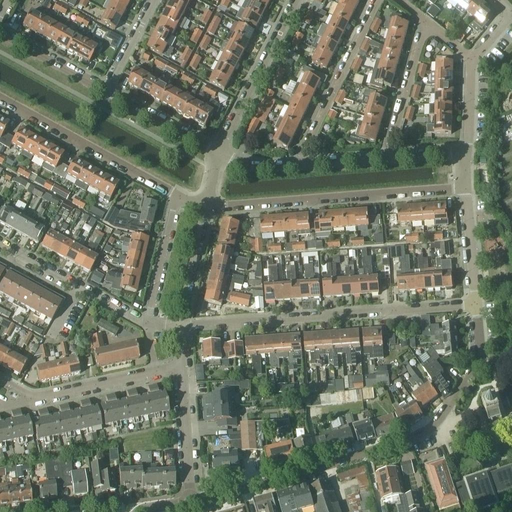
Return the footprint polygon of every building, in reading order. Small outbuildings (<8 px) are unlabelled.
[(44,0),(41,5),(39,10),(45,13),(51,1),(50,0),(44,0)] [(81,0),(78,6),(85,9),(88,3),(81,0)] [(111,0),(106,11),(120,19),(130,0),(111,0)] [(171,0),(172,1),(187,8),(191,0),(171,0)] [(223,0),(220,6),(227,9),(230,4),(223,0)] [(246,0),(245,0),(241,9),(246,12),(261,20),(266,10),(251,2),(246,0)] [(270,0),(251,0),(251,2),(266,10),(271,0),(270,0)] [(354,0),(341,0),(339,6),(354,13),(359,2),(354,0)] [(462,0),(458,6),(466,13),(476,0),(462,0)] [(477,0),(476,0),(466,13),(474,19),(472,22),(485,6),(477,0)] [(172,1),(167,10),(182,18),(187,8),(172,1)] [(53,10),(59,13),(62,7),(56,3),(53,10)] [(308,11),(305,17),(312,21),(315,15),(316,15),(319,10),(311,6),(308,11)] [(339,6),(334,17),(348,25),(354,13),(339,6)] [(440,11),(433,6),(427,14),(433,19),(440,11)] [(485,6),(472,22),(482,31),(489,22),(487,20),(493,13),(485,6)] [(62,7),(59,13),(64,16),(68,10),(62,7)] [(30,12),(22,27),(34,34),(42,18),(45,13),(39,10),(38,10),(36,15),(30,12)] [(167,10),(162,20),(177,28),(182,18),(167,10)] [(106,11),(100,23),(114,31),(120,19),(106,11)] [(205,11),(202,17),(209,20),(212,14),(205,11)] [(246,12),(241,22),(256,29),(261,20),(246,12)] [(64,30),(56,46),(67,52),(75,37),(65,31),(67,29),(68,28),(69,29),(77,15),(73,13),(64,30)] [(216,13),(211,24),(217,27),(221,20),(221,21),(223,17),(216,13)] [(391,20),(387,19),(384,29),(389,30),(389,31),(406,36),(409,25),(400,23),(402,17),(392,14),(391,20)] [(75,22),(81,25),(84,19),(78,16),(75,22)] [(200,22),(206,26),(209,20),(202,17),(200,22)] [(305,17),(302,22),(302,23),(309,26),(312,21),(305,17)] [(334,17),(328,29),(343,36),(348,25),(334,17)] [(42,18),(34,34),(45,40),(53,25),(42,18)] [(84,19),(81,25),(86,29),(90,22),(84,19)] [(375,19),(372,25),(379,28),(381,22),(375,19)] [(162,20),(157,29),(172,37),(177,28),(162,20)] [(445,28),(448,30),(451,32),(455,26),(450,22),(445,28)] [(211,24),(208,29),(215,32),(217,27),(211,24)] [(53,25),(45,40),(56,46),(64,30),(53,25)] [(239,25),(234,35),(249,43),(254,33),(239,25)] [(372,25),(370,30),(369,31),(376,34),(379,28),(372,25)] [(455,26),(451,32),(457,37),(461,31),(455,26)] [(97,34),(103,37),(106,31),(100,28),(97,34)] [(157,29),(152,39),(167,47),(172,37),(157,29)] [(328,29),(322,40),(337,47),(343,36),(328,29)] [(196,30),(193,36),(199,39),(202,33),(196,30)] [(389,31),(386,41),(403,46),(406,36),(389,31)] [(461,31),(457,37),(462,41),(467,36),(461,31)] [(297,34),(294,40),(300,43),(304,37),(297,34)] [(75,37),(67,52),(77,58),(86,42),(88,38),(82,35),(80,39),(75,37)] [(234,35),(229,45),(244,53),(249,43),(234,35)] [(115,36),(112,42),(110,46),(115,49),(121,39),(115,36)] [(190,42),(196,45),(199,39),(193,36),(190,42)] [(205,36),(201,43),(208,46),(211,39),(205,36)] [(152,39),(147,49),(162,57),(167,47),(152,39)] [(366,39),(363,44),(369,47),(372,42),(366,39)] [(294,40),(291,45),(298,48),(300,43),(294,40)] [(322,40),(317,51),(332,58),(337,47),(322,40)] [(380,46),(379,50),(400,56),(403,46),(386,41),(385,47),(380,46)] [(86,42),(77,58),(89,64),(95,52),(96,52),(98,49),(86,42)] [(201,43),(198,48),(205,51),(208,46),(201,43)] [(363,44),(360,50),(366,53),(369,47),(363,44)] [(229,45),(224,54),(239,62),(244,53),(229,45)] [(186,49),(183,55),(189,58),(192,53),(186,49)] [(382,57),(380,62),(397,67),(400,56),(379,50),(377,56),(382,57)] [(326,70),(332,58),(317,51),(312,63),(326,70)] [(145,52),(142,59),(148,62),(151,56),(145,52)] [(224,54),(219,64),(234,72),(239,62),(224,54)] [(182,63),(180,67),(184,69),(189,58),(183,55),(180,61),(182,63)] [(195,56),(191,62),(198,65),(201,59),(195,56)] [(356,58),(353,64),(360,67),(362,62),(356,58)] [(154,65),(164,71),(167,64),(157,59),(154,65)] [(191,62),(189,67),(195,71),(198,65),(191,62)] [(380,62),(378,72),(394,77),(397,67),(380,62)] [(436,62),(435,73),(452,74),(453,63),(436,62)] [(167,64),(164,71),(170,74),(174,68),(167,64)] [(219,64),(214,73),(229,82),(234,72),(219,64)] [(353,64),(350,70),(357,73),(360,67),(353,64)] [(420,65),(418,71),(425,73),(427,67),(420,65)] [(138,66),(136,70),(128,85),(139,91),(147,76),(150,72),(138,66)] [(305,75),(300,86),(315,94),(320,82),(315,79),(317,74),(305,68),(302,74),(305,75)] [(276,74),(283,77),(285,72),(279,69),(276,74)] [(382,89),(383,86),(391,88),(394,77),(378,72),(373,71),(369,86),(382,89)] [(418,71),(417,77),(416,77),(423,79),(425,73),(418,71)] [(214,73),(209,83),(224,91),(229,82),(214,73)] [(435,73),(435,84),(452,85),(452,74),(435,73)] [(181,80),(186,83),(190,77),(185,74),(181,80)] [(273,79),(273,80),(280,83),(283,77),(276,74),(273,79)] [(147,76),(139,91),(150,97),(160,78),(155,76),(153,79),(147,76)] [(362,86),(364,78),(355,76),(353,84),(362,86)] [(190,77),(186,83),(192,87),(196,80),(190,77)] [(160,78),(150,97),(161,103),(169,88),(159,82),(161,79),(160,78)] [(435,84),(435,95),(452,96),(452,85),(435,84)] [(291,96),(294,98),(309,105),(315,94),(300,86),(296,85),(294,90),(291,96)] [(203,92),(208,95),(212,89),(206,86),(203,92)] [(414,86),(412,93),(419,95),(421,88),(414,86)] [(169,88),(161,103),(172,109),(180,94),(169,88)] [(212,89),(208,95),(214,98),(218,92),(212,89)] [(370,98),(368,107),(384,112),(387,101),(375,98),(376,93),(365,90),(364,97),(370,98)] [(267,92),(264,97),(271,100),(274,94),(268,91),(267,92)] [(340,91),(337,97),(343,101),(346,95),(340,91)] [(180,94),(172,109),(183,115),(192,100),(180,94)] [(435,95),(435,106),(452,107),(452,96),(435,95)] [(262,102),(259,108),(265,111),(271,100),(264,97),(262,102)] [(337,97),(334,103),(341,106),(343,101),(337,97)] [(289,109),(285,107),(304,116),(309,105),(294,98),(289,109)] [(192,100),(183,115),(194,121),(202,106),(192,100)] [(202,106),(194,121),(205,128),(214,112),(213,112),(214,111),(217,113),(220,107),(217,106),(218,105),(211,101),(208,105),(204,103),(202,106)] [(435,106),(434,117),(451,117),(452,107),(435,106)] [(286,114),(283,120),(298,128),(304,116),(285,107),(283,113),(286,114)] [(368,107),(365,118),(381,122),(384,112),(368,107)] [(256,113),(253,119),(259,122),(264,125),(270,113),(265,111),(259,108),(256,113)] [(408,108),(406,114),(413,116),(415,110),(408,108)] [(330,111),(327,117),(334,120),(336,116),(346,118),(348,113),(338,110),(337,114),(330,111)] [(406,114),(405,119),(404,120),(411,122),(413,116),(406,114)] [(327,117),(325,122),(331,125),(334,120),(327,117)] [(434,117),(434,130),(442,130),(442,128),(451,128),(451,117),(434,117)] [(274,130),(278,131),(293,139),(298,128),(283,120),(279,118),(274,130)] [(360,123),(358,127),(377,132),(378,133),(381,122),(365,118),(363,124),(360,123)] [(253,119),(244,135),(251,138),(259,122),(253,119)] [(0,145),(3,147),(9,136),(4,133),(8,125),(0,120),(0,145)] [(364,144),(365,141),(375,144),(378,133),(377,132),(358,127),(355,137),(349,135),(347,143),(354,145),(354,143),(360,145),(360,143),(364,144)] [(9,136),(3,147),(8,150),(10,146),(21,152),(30,136),(19,130),(14,139),(9,136)] [(278,131),(272,142),(288,150),(293,139),(278,131)] [(30,136),(21,152),(32,158),(41,142),(30,136)] [(41,142),(32,158),(43,164),(52,149),(41,142)] [(52,149),(43,164),(54,170),(52,174),(58,177),(64,166),(59,164),(63,155),(52,149)] [(64,166),(58,177),(63,180),(66,176),(77,182),(85,167),(74,161),(69,169),(64,166)] [(20,167),(16,174),(22,177),(26,170),(20,167)] [(85,167),(77,182),(87,188),(96,173),(85,167)] [(26,170),(22,177),(28,180),(31,173),(26,170)] [(96,173),(87,188),(98,194),(107,179),(96,173)] [(13,183),(25,189),(27,184),(16,178),(13,183)] [(107,179),(98,194),(110,200),(118,185),(107,179)] [(46,181),(43,188),(50,192),(53,185),(46,181)] [(26,191),(31,195),(33,192),(35,188),(30,185),(26,191)] [(53,185),(50,192),(56,195),(60,189),(53,185)] [(40,200),(41,198),(44,193),(35,188),(33,192),(32,195),(40,200)] [(44,193),(41,198),(49,203),(52,197),(44,193)] [(59,209),(62,203),(52,197),(49,203),(56,207),(56,208),(59,209)] [(75,197),(71,204),(77,207),(81,200),(75,197)] [(81,200),(77,207),(83,210),(86,203),(81,200)] [(102,223),(113,229),(143,236),(143,233),(149,234),(151,226),(151,223),(152,223),(151,223),(152,220),(153,220),(152,219),(156,205),(148,204),(149,202),(142,200),(140,209),(142,209),(139,222),(128,220),(128,217),(118,215),(119,213),(110,208),(102,223)] [(0,207),(0,224),(4,226),(14,208),(16,205),(14,204),(12,207),(6,204),(3,209),(0,208),(0,207)] [(62,209),(69,212),(71,208),(64,204),(62,209)] [(433,206),(435,222),(447,221),(446,205),(433,206)] [(421,207),(422,223),(435,222),(433,206),(421,207)] [(409,208),(410,224),(422,223),(421,207),(409,208)] [(14,208),(4,226),(12,231),(22,213),(18,210),(14,208)] [(91,208),(88,213),(101,220),(104,215),(91,208)] [(397,209),(398,225),(410,224),(409,208),(397,209)] [(355,212),(356,228),(369,227),(368,226),(372,226),(372,227),(377,226),(377,221),(380,221),(379,215),(371,215),(372,217),(368,217),(367,211),(355,212)] [(343,213),(344,229),(356,228),(355,212),(343,213)] [(22,213),(12,231),(20,235),(29,221),(24,218),(26,215),(22,213)] [(330,214),(332,230),(344,229),(343,213),(330,214)] [(80,220),(86,223),(88,218),(82,214),(80,220)] [(318,215),(319,231),(320,233),(332,233),(332,230),(330,214),(318,215)] [(296,216),(297,233),(310,232),(308,215),(296,216)] [(29,221),(20,235),(29,240),(41,218),(37,216),(33,223),(29,221)] [(284,217),(285,234),(297,233),(296,216),(284,217)] [(272,218),(273,235),(285,234),(284,217),(272,218)] [(41,218),(29,240),(37,245),(45,230),(41,227),(45,220),(41,218)] [(261,236),(273,235),(272,218),(259,219),(260,220),(261,236)] [(87,226),(92,229),(96,222),(91,219),(87,226)] [(254,241),(255,247),(266,246),(266,241),(261,242),(261,236),(260,220),(254,220),(255,241),(254,241)] [(223,221),(221,232),(236,236),(239,224),(223,221)] [(62,226),(49,251),(57,255),(65,240),(61,238),(64,232),(65,233),(68,227),(63,224),(62,226)] [(41,247),(49,251),(62,226),(59,225),(54,234),(49,232),(41,247)] [(65,240),(57,255),(64,259),(79,233),(76,231),(70,243),(65,240)] [(79,233),(64,259),(72,264),(81,249),(77,247),(84,233),(81,231),(80,233),(79,233)] [(221,232),(218,245),(234,249),(236,236),(221,232)] [(81,249),(72,264),(80,268),(97,238),(94,236),(90,244),(89,244),(85,251),(81,249)] [(97,238),(80,268),(89,273),(97,258),(93,255),(102,238),(98,236),(97,238)] [(119,243),(122,243),(146,249),(148,240),(131,236),(130,241),(120,238),(120,239),(119,243)] [(128,249),(127,253),(144,257),(146,249),(122,243),(121,248),(128,249)] [(449,256),(448,244),(440,245),(440,248),(440,251),(441,257),(449,256)] [(400,262),(401,272),(396,272),(396,278),(397,293),(407,292),(404,257),(403,247),(390,248),(391,262),(400,262)] [(217,249),(215,258),(244,265),(244,263),(247,264),(248,264),(249,261),(239,258),(239,259),(233,257),(234,253),(217,249)] [(119,257),(118,261),(142,266),(144,257),(127,253),(126,258),(119,257)] [(404,257),(407,292),(416,292),(415,276),(410,277),(409,256),(404,257)] [(419,271),(414,271),(415,276),(416,292),(425,291),(422,257),(418,257),(419,271)] [(422,257),(425,291),(434,290),(433,275),(432,269),(428,270),(427,257),(422,257)] [(215,258),(213,267),(230,271),(231,266),(237,267),(236,270),(244,271),(246,271),(248,264),(247,264),(244,263),(244,265),(215,258)] [(363,278),(359,278),(360,296),(369,295),(366,258),(362,258),(363,278)] [(366,258),(369,295),(378,294),(377,277),(372,277),(371,258),(366,258)] [(437,275),(433,275),(434,290),(443,289),(441,266),(441,260),(436,260),(437,275)] [(124,267),(123,271),(140,275),(142,266),(118,261),(115,261),(114,264),(124,267)] [(290,265),(293,301),(302,300),(300,283),(296,283),(294,267),(293,263),(290,263),(290,265)] [(322,281),(323,298),(333,298),(332,289),(330,264),(326,265),(327,276),(323,277),(323,281),(322,281)] [(272,266),(275,302),(284,301),(282,284),(278,284),(276,265),(272,266)] [(287,284),(282,284),(284,301),(293,301),(290,265),(286,265),(287,284)] [(308,266),(311,299),(320,299),(319,282),(314,282),(312,265),(308,266)] [(269,285),(264,285),(265,303),(275,302),(272,266),(268,266),(269,285)] [(300,283),(302,300),(311,299),(308,266),(304,266),(305,282),(300,283)] [(342,297),(351,296),(349,266),(348,266),(349,269),(345,269),(346,279),(341,280),(342,297)] [(349,266),(351,296),(360,296),(359,278),(354,279),(353,266),(349,266)] [(441,266),(443,289),(452,289),(451,274),(446,274),(445,266),(441,266)] [(213,267),(211,276),(240,282),(243,281),(244,278),(229,275),(230,271),(213,267)] [(0,288),(0,294),(8,299),(21,276),(10,270),(7,275),(0,288)] [(108,277),(137,284),(140,275),(123,271),(122,276),(109,273),(106,271),(104,275),(108,277)] [(98,286),(104,276),(95,272),(90,281),(98,286)] [(21,276),(8,299),(19,305),(31,282),(21,276)] [(211,276),(209,285),(233,290),(234,285),(242,287),(243,281),(240,282),(211,276)] [(135,293),(137,284),(108,277),(107,281),(120,284),(119,289),(135,293)] [(31,282),(19,305),(29,311),(42,288),(31,282)] [(247,302),(249,303),(250,297),(232,293),(233,290),(209,285),(207,293),(236,300),(241,301),(242,301),(247,302)] [(42,288),(29,311),(40,316),(52,293),(42,288)] [(52,293),(40,316),(51,322),(63,300),(63,299),(52,293)] [(248,308),(249,303),(247,302),(242,301),(241,301),(236,300),(207,293),(205,302),(221,306),(222,301),(227,302),(227,303),(248,308)] [(2,310),(0,314),(8,319),(10,315),(2,310)] [(12,321),(21,326),(23,322),(14,317),(12,321)] [(96,327),(97,327),(115,337),(118,330),(109,325),(100,320),(96,327)] [(4,334),(6,335),(12,325),(10,323),(4,334)] [(25,323),(22,327),(31,332),(33,328),(25,323)] [(429,326),(430,338),(456,335),(455,325),(442,326),(443,330),(439,330),(438,326),(429,326)] [(33,328),(31,332),(40,336),(42,332),(33,328)] [(421,330),(422,338),(430,338),(429,329),(421,330)] [(371,331),(374,360),(383,359),(381,330),(371,331)] [(362,332),(363,349),(364,356),(369,355),(369,360),(374,360),(371,331),(362,332)] [(340,333),(342,355),(346,355),(347,363),(351,362),(349,332),(340,333)] [(349,332),(351,362),(352,366),(356,366),(355,349),(360,349),(358,332),(349,332)] [(331,334),(333,364),(334,369),(338,369),(337,355),(342,355),(340,333),(331,334)] [(313,335),(315,362),(319,361),(319,352),(323,352),(322,334),(313,335)] [(322,334),(323,352),(328,351),(329,364),(333,364),(331,334),(322,334)] [(93,353),(97,368),(139,359),(135,343),(103,350),(100,335),(91,338),(94,353),(93,353)] [(304,336),(305,353),(310,353),(311,366),(315,365),(315,362),(313,335),(304,336)] [(430,338),(431,342),(439,342),(440,346),(444,346),(444,347),(457,345),(456,335),(430,338)] [(290,337),(293,371),(297,371),(296,354),(301,353),(300,336),(290,337)] [(272,338),(275,369),(279,369),(278,360),(283,360),(281,337),(272,338)] [(281,337),(283,360),(288,359),(289,371),(293,371),(290,337),(281,337)] [(263,339),(265,356),(269,356),(271,370),(275,369),(272,338),(263,339)] [(246,357),(247,362),(252,362),(253,376),(257,376),(254,339),(245,340),(246,357)] [(254,339),(257,376),(257,380),(258,382),(267,382),(266,375),(262,375),(260,356),(265,356),(263,339),(254,339)] [(203,343),(204,355),(203,356),(203,360),(204,360),(204,362),(209,362),(209,366),(215,366),(217,365),(219,364),(220,363),(220,361),(221,361),(221,356),(227,356),(228,361),(243,360),(242,343),(220,345),(220,342),(203,343)] [(35,345),(31,352),(35,355),(39,347),(35,345)] [(432,348),(435,353),(438,356),(445,355),(445,358),(458,357),(457,345),(444,347),(444,346),(440,346),(440,347),(432,348)] [(0,347),(0,365),(1,366),(9,352),(0,347)] [(422,364),(420,366),(431,381),(443,373),(435,362),(439,359),(432,349),(432,348),(425,348),(426,353),(430,360),(426,362),(428,365),(425,367),(422,364)] [(9,352),(1,366),(10,371),(17,357),(9,352)] [(93,367),(90,356),(85,357),(87,368),(93,367)] [(17,357),(10,371),(19,376),(27,362),(17,357)] [(66,361),(69,377),(79,374),(76,359),(66,361)] [(56,363),(59,379),(69,377),(66,361),(56,363)] [(416,384),(420,390),(424,396),(429,404),(437,398),(428,384),(425,387),(420,381),(419,381),(415,376),(408,367),(409,366),(406,361),(402,364),(411,379),(416,384)] [(46,366),(49,381),(59,379),(56,363),(46,366)] [(205,365),(195,366),(196,382),(204,381),(203,367),(205,366),(205,365)] [(39,383),(49,381),(46,366),(36,368),(39,383)] [(375,374),(376,388),(390,387),(388,373),(375,374)] [(431,381),(444,400),(452,394),(439,376),(443,374),(443,373),(431,381)] [(365,389),(376,388),(375,374),(375,376),(364,377),(365,389)] [(394,374),(389,378),(392,383),(397,379),(394,374)] [(344,378),(345,390),(354,389),(353,384),(353,377),(344,378)] [(412,387),(416,384),(411,379),(408,381),(412,387)] [(335,382),(336,392),(344,392),(344,390),(343,381),(335,382)] [(276,394),(275,383),(267,384),(267,394),(276,394)] [(277,385),(278,393),(286,393),(285,385),(277,385)] [(376,392),(379,398),(386,394),(382,388),(376,392)] [(206,400),(204,400),(204,410),(208,410),(234,408),(233,390),(219,391),(220,397),(206,398),(206,400)] [(362,391),(363,401),(373,400),(373,390),(362,391)] [(411,396),(421,410),(429,404),(424,396),(420,390),(411,396)] [(153,395),(159,420),(163,419),(162,414),(169,413),(164,392),(153,395)] [(142,397),(147,418),(154,416),(155,421),(159,420),(153,395),(142,397)] [(485,412),(489,422),(501,418),(493,395),(480,399),(484,409),(485,412)] [(132,399),(138,425),(142,424),(141,419),(147,418),(142,397),(132,399)] [(121,402),(126,422),(133,421),(134,426),(138,425),(132,399),(121,402)] [(405,403),(416,423),(423,418),(413,403),(411,399),(405,403)] [(110,404),(116,430),(121,429),(120,424),(126,422),(121,402),(110,404)] [(395,415),(402,432),(409,427),(402,410),(399,406),(396,403),(392,406),(397,414),(395,415)] [(402,410),(409,427),(416,423),(405,403),(402,404),(399,406),(402,410)] [(100,406),(105,427),(111,426),(112,430),(116,430),(110,404),(100,406)] [(85,410),(91,435),(95,434),(94,429),(101,428),(96,407),(85,410)] [(204,410),(205,421),(208,421),(208,423),(221,422),(222,428),(236,427),(234,408),(208,410),(204,410)] [(74,412),(79,433),(86,431),(87,436),(91,435),(85,410),(74,412)] [(64,414),(70,440),(74,439),(73,434),(79,433),(74,412),(64,414)] [(53,417),(58,437),(65,436),(66,441),(70,440),(64,414),(53,417)] [(376,439),(398,432),(392,414),(370,421),(370,422),(376,439)] [(17,420),(22,445),(26,444),(25,439),(32,438),(28,417),(17,420)] [(43,419),(48,444),(53,443),(52,439),(58,437),(53,417),(43,419)] [(341,418),(335,420),(337,428),(344,426),(341,418)] [(32,421),(37,442),(44,440),(45,445),(48,444),(43,419),(32,421)] [(6,422),(11,443),(17,441),(18,446),(22,445),(17,420),(6,422)] [(0,423),(0,444),(1,450),(5,449),(4,444),(11,443),(6,422),(0,423)] [(358,444),(376,439),(370,422),(353,427),(358,444)] [(240,424),(242,441),(242,452),(262,451),(262,442),(263,442),(263,433),(254,433),(253,423),(240,424)] [(315,439),(320,455),(320,456),(354,446),(349,429),(315,439)] [(294,441),(299,461),(314,457),(309,437),(294,441)] [(214,470),(238,468),(237,452),(242,452),(242,441),(230,442),(230,452),(214,453),(214,461),(213,461),(214,470)] [(268,466),(283,463),(295,460),(291,442),(264,448),(268,466)] [(141,464),(152,463),(151,454),(141,454),(141,464)] [(440,510),(459,504),(444,459),(425,466),(440,510)] [(59,462),(62,486),(71,485),(73,496),(87,494),(84,471),(72,473),(70,461),(59,462)] [(40,502),(56,500),(54,487),(62,486),(59,462),(44,464),(46,484),(38,485),(40,502)] [(400,464),(403,477),(413,474),(410,462),(400,464)] [(100,488),(101,493),(115,491),(113,472),(100,473),(99,463),(91,464),(93,479),(92,479),(93,489),(100,488)] [(130,470),(131,489),(136,489),(135,486),(141,486),(141,472),(141,463),(136,464),(137,470),(130,470)] [(118,465),(120,487),(126,487),(126,490),(131,489),(130,470),(123,471),(123,465),(118,465)] [(162,472),(163,490),(168,490),(168,487),(175,487),(173,465),(169,465),(169,471),(162,472)] [(141,472),(141,486),(142,489),(152,488),(151,466),(147,466),(148,472),(141,473),(141,472)] [(151,466),(152,488),(158,488),(159,491),(163,490),(162,472),(156,472),(155,466),(151,466)] [(375,511),(371,492),(370,492),(366,475),(364,466),(338,475),(340,483),(351,480),(356,478),(360,494),(347,498),(349,506),(352,506),(353,511),(375,511)] [(476,511),(479,511),(492,508),(498,506),(495,497),(511,490),(511,469),(511,467),(488,476),(487,474),(466,482),(466,483),(456,486),(463,507),(474,504),(476,511)] [(397,511),(408,511),(405,496),(404,496),(398,469),(375,474),(381,501),(399,497),(400,505),(397,506),(397,511)] [(6,489),(9,506),(20,504),(18,488),(17,479),(14,479),(11,479),(12,485),(14,485),(15,488),(6,489)] [(18,488),(20,504),(32,503),(29,482),(23,482),(24,487),(18,488)] [(308,489),(313,508),(314,511),(339,511),(330,483),(308,489)] [(0,485),(0,506),(9,506),(6,489),(6,484),(0,485)] [(292,493),(297,511),(301,511),(313,508),(308,489),(307,486),(291,490),(292,493)] [(284,492),(289,511),(297,511),(292,493),(291,490),(284,492)] [(276,494),(281,511),(289,511),(284,492),(276,494)] [(405,496),(408,511),(423,511),(423,510),(418,511),(417,507),(419,507),(416,493),(405,496)] [(255,511),(276,511),(272,495),(252,501),(255,511)]
